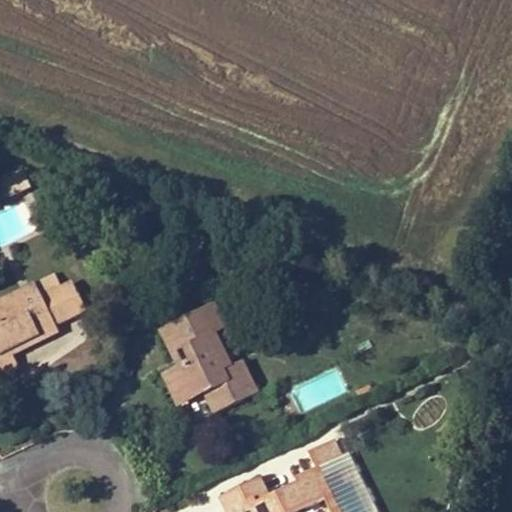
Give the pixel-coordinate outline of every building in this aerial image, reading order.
[(32,189),(24,173),(6,181),(14,197),(32,189)] [(14,197),(6,181),(0,183),(0,188),(6,201),(14,197)] [(60,290),(54,276),(36,285),(10,298),(23,302),(40,294),(43,299),(60,290)] [(86,311),(73,284),(60,290),(74,317),(86,311)] [(60,290),(43,299),(40,294),(23,302),(10,298),(0,303),(0,378),(19,368),(13,355),(10,349),(28,341),(30,346),(59,332),(56,326),(74,317),(60,290)] [(227,330),(215,306),(172,327),(189,362),(185,364),(174,369),(187,396),(197,391),(207,396),(213,393),(222,412),(258,395),(242,363),(223,372),(208,340),(227,330)] [(189,362),(172,327),(167,329),(185,364),(189,362)] [(10,349),(13,355),(30,346),(28,341),(10,349)] [(363,403),(376,396),(372,386),(358,393),(363,403)] [(222,412),(213,393),(207,396),(216,415),(222,412)] [(342,457),(334,442),(309,454),(317,470),(328,464),(342,457)] [(378,511),(349,454),(342,457),(328,464),(317,470),(313,472),(327,499),(333,511),(378,511)] [(301,511),(327,499),(313,472),(296,480),(298,485),(269,499),(258,504),(256,500),(231,511),(301,511)] [(269,499),(260,481),(222,500),(228,511),(231,511),(256,500),(258,504),(269,499)]
